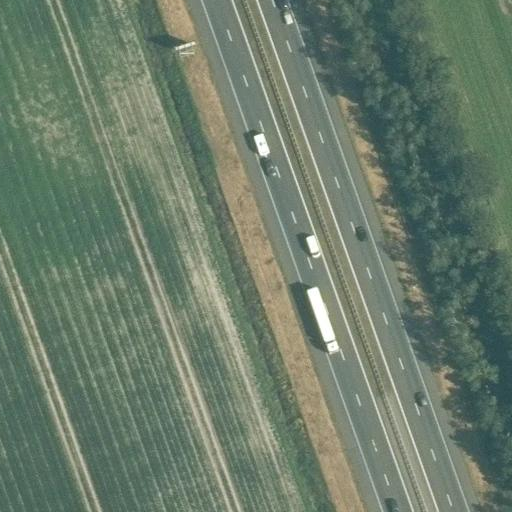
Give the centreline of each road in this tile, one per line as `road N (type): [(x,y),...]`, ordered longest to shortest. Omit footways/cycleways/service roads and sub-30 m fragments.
road 1 (motorway): [(451,511),(268,0)]
road 2 (motorway): [(215,0),(397,511)]
